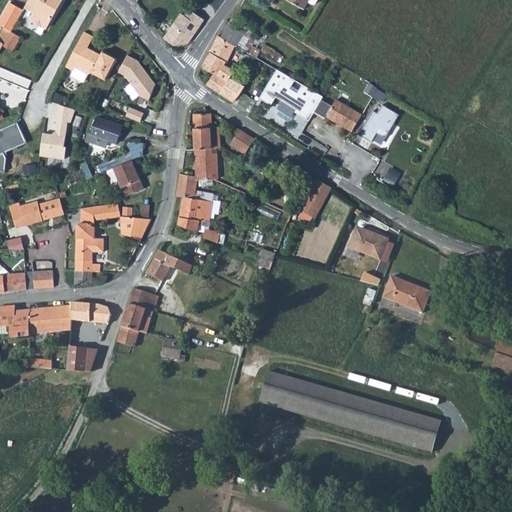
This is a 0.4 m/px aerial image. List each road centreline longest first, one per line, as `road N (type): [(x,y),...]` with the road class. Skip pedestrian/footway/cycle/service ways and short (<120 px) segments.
road 1 (tertiary): [(511,260),(402,220),(190,85)]
road 2 (unclassified): [(0,304),(120,290),(163,224),(190,85)]
road 3 (residential): [(93,0),(34,109)]
